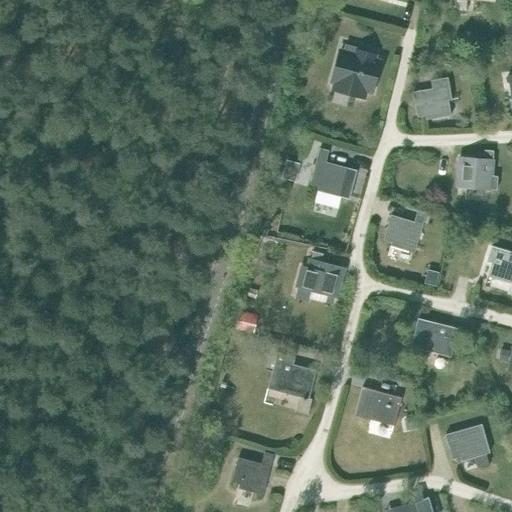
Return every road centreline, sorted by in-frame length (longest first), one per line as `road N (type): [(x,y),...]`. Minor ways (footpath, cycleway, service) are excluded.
road 1 (unclassified): [(141,511),(215,293),(284,0)]
road 2 (unknown): [(114,511),(176,300),(179,216),(216,135),(229,0)]
